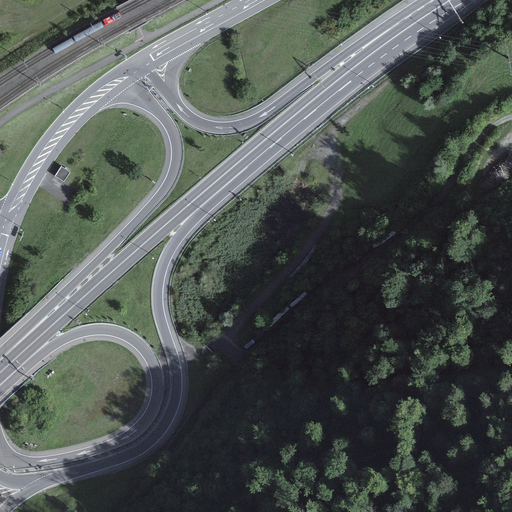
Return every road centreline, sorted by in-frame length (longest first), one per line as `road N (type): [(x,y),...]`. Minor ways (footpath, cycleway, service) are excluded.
road 1 (track): [(511,112),(471,141),(441,197),(404,236),(333,273),(270,343),(243,352),(225,338),(303,257),(331,208),(332,158)]
road 2 (trunk): [(49,480),(124,457),(166,423),(177,388),(159,307),(161,271),(181,232),(237,180),(252,150)]
road 3 (trunk): [(0,391),(51,346),(101,329),(138,343),(157,382),(150,415),(130,435),(66,457),(0,461)]
road 4 (track): [(511,155),(473,224),(495,278),(484,316),(456,344),(424,412),(419,480),(428,511)]
road 5 (trunk): [(125,74),(171,129),(171,178),(0,354)]
road 6 (trunk): [(424,0),(265,113),(230,127),(183,112),(156,54)]
road 7 (trunk): [(252,150),(30,344)]
road 8 (trunk): [(450,0),(252,150)]
road 9 (track): [(243,352),(118,511)]
road 10 (primary): [(125,74),(65,126),(8,223)]
